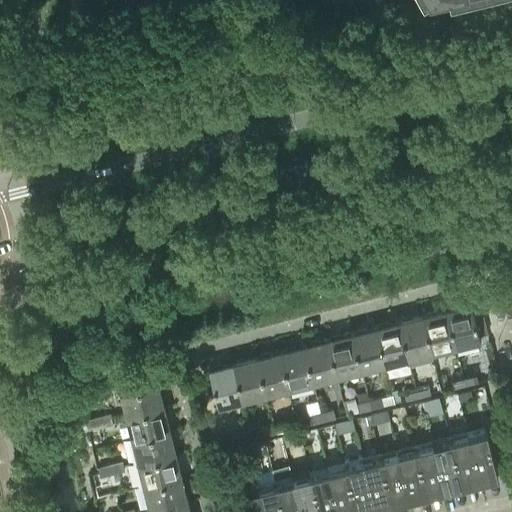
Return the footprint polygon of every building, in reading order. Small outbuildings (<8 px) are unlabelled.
[(44,0),(12,0),(23,42),(85,26),(78,0),(61,0),(45,4),(44,0)] [(487,331),(480,304),(471,306),(470,300),(445,307),(454,344),(479,338),(478,334),(487,331)] [(445,307),(421,313),(430,351),(454,344),(445,307)] [(421,313),(397,319),(407,356),(430,351),(421,313)] [(397,319),(374,325),(383,362),(407,356),(397,319)] [(374,325),(350,331),(360,368),(383,362),(374,325)] [(350,331),(326,337),(336,374),(360,368),(350,331)] [(326,337),(303,342),(312,380),(336,374),(326,337)] [(303,342),(279,348),(288,386),(312,380),(303,342)] [(279,348),(255,354),(265,392),(288,386),(279,348)] [(255,354),(231,360),(241,398),(265,392),(255,354)] [(217,404),(241,398),(231,360),(208,366),(217,404)] [(474,371),(462,374),(464,383),(476,380),(474,371)] [(452,386),(464,383),(462,374),(450,378),(452,386)] [(118,388),(124,413),(162,403),(156,379),(118,388)] [(427,383),(414,386),(417,395),(429,392),(427,383)] [(404,398),(417,395),(414,386),(402,389),(404,398)] [(400,399),(397,387),(391,389),(394,401),(400,399)] [(379,395),(367,398),(369,407),(381,404),(379,395)] [(439,395),(421,399),(425,415),(442,410),(439,395)] [(357,410),(369,407),(367,398),(355,401),(357,410)] [(162,403),(124,413),(130,436),(168,427),(162,403)] [(331,407),(320,410),(322,419),(334,416),(331,407)] [(309,422),(322,419),(320,410),(307,413),(309,422)] [(109,412),(97,415),(99,424),(111,421),(109,412)] [(87,427),(99,424),(97,415),(85,418),(87,427)] [(354,427),(351,417),(333,421),(336,431),(354,427)] [(284,419),(272,422),(274,431),(287,428),(284,419)] [(262,434),(274,431),(272,422),(260,425),(262,434)] [(168,427),(130,436),(136,460),(174,450),(168,427)] [(238,440),(250,437),(248,428),(236,431),(238,440)] [(485,429),(467,434),(478,477),(496,473),(485,429)] [(467,434),(449,438),(460,482),(478,477),(467,434)] [(449,438),(432,443),(443,486),(460,482),(449,438)] [(432,443),(414,447),(425,491),(443,486),(432,443)] [(414,447),(397,451),(408,495),(425,491),(414,447)] [(174,450),(136,460),(142,484),(180,474),(174,450)] [(397,451),(379,456),(390,499),(408,495),(397,451)] [(379,456),(362,460),(373,504),(390,499),(379,456)] [(121,459),(109,462),(111,471),(123,468),(121,459)] [(362,460),(344,464),(355,508),(373,504),(362,460)] [(99,474),(111,471),(109,462),(97,465),(99,474)] [(344,464),(327,469),(337,511),(339,511),(355,508),(344,464)] [(337,511),(327,469),(309,473),(318,511),(337,511)] [(318,511),(309,473),(292,478),(300,511),(318,511)] [(180,474),(142,484),(148,507),(186,498),(180,474)] [(300,511),(292,478),(274,482),(281,511),(300,511)] [(281,511),(274,482),(257,486),(263,511),(281,511)] [(243,511),(263,511),(257,486),(238,491),(243,511)] [(189,511),(186,498),(148,507),(149,511),(189,511)]
